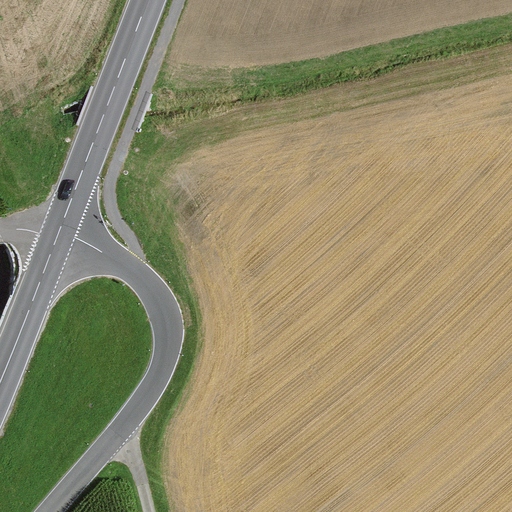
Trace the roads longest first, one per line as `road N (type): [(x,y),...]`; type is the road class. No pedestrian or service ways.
road 1 (unclassified): [(48,511),(142,402),(168,345),(150,286),(109,253),(58,232)]
road 2 (secondary): [(147,0),(58,232)]
road 3 (secondary): [(58,232),(0,383)]
